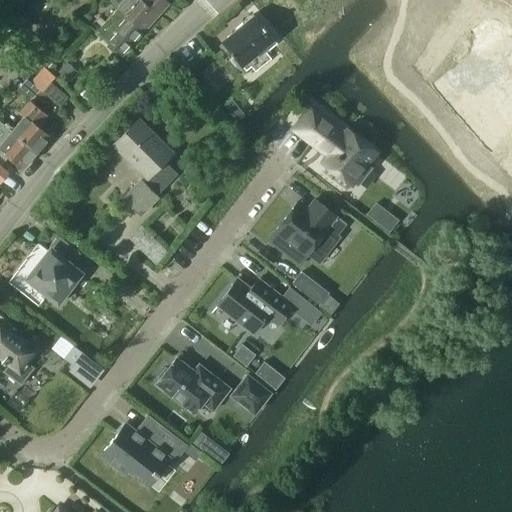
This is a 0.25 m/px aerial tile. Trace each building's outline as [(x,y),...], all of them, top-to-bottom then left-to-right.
[(123,0),(117,7),(144,32),(159,16),(159,15),(169,3),(165,0),(123,0)] [(122,57),(144,32),(117,7),(94,31),(122,57)] [(251,16),(231,32),(230,32),(231,33),(221,41),(241,65),(271,40),(251,16)] [(67,62),(57,73),(68,83),(78,73),(67,62)] [(37,87),(39,88),(57,105),(60,107),(68,97),(45,75),(36,86),(37,87)] [(20,116),(9,129),(11,131),(10,132),(35,153),(49,136),(37,126),(56,104),(39,88),(37,87),(16,112),(20,116)] [(347,130),(345,133),(311,107),(294,129),(314,145),(316,143),(329,153),(322,162),(350,183),(353,180),(358,184),(371,167),(366,163),(375,152),(347,130)] [(140,180),(124,197),(140,213),(157,197),(154,194),(174,173),(162,162),(171,153),(138,120),(114,144),(147,177),(142,182),(140,180)] [(0,121),(0,159),(1,161),(7,155),(22,168),(35,153),(10,132),(11,131),(9,129),(0,121)] [(0,182),(8,173),(0,165),(0,182)] [(293,207),(274,231),(306,255),(308,254),(319,262),(339,236),(337,235),(346,224),(333,214),(319,203),(314,199),(307,209),(303,206),(297,201),(293,207)] [(38,243),(8,282),(38,305),(46,295),(57,304),(67,292),(64,290),(77,273),(69,266),(79,253),(58,236),(48,249),(47,250),(38,243)] [(301,271),(292,282),(319,303),(327,292),(301,271)] [(237,279),(217,304),(253,332),(265,316),(276,325),(290,307),(311,323),(320,312),(289,288),(282,296),(258,278),(258,279),(262,283),(256,290),(254,289),(250,289),(237,279)] [(26,361),(36,349),(15,332),(18,327),(0,313),(0,356),(2,358),(0,360),(4,363),(5,360),(9,363),(3,371),(20,384),(34,367),(26,361)] [(74,366),(84,353),(73,345),(73,346),(74,346),(65,358),(64,357),(63,358),(74,366)] [(185,367),(179,362),(179,361),(176,358),(167,369),(165,367),(157,377),(160,379),(156,383),(193,412),(194,411),(190,408),(198,398),(212,409),(228,388),(198,365),(193,371),(186,366),(185,367)] [(254,412),(269,393),(247,376),(232,395),(254,412)] [(186,445),(147,415),(135,431),(125,423),(100,455),(125,473),(128,470),(148,485),(169,458),(173,462),(186,445)]
